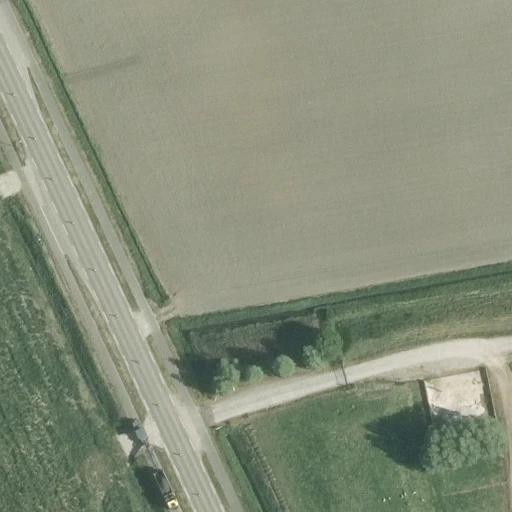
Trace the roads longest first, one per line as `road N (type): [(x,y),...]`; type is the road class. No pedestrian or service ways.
road 1 (tertiary): [(207,511),(0,58)]
road 2 (track): [(501,342),(511,487)]
